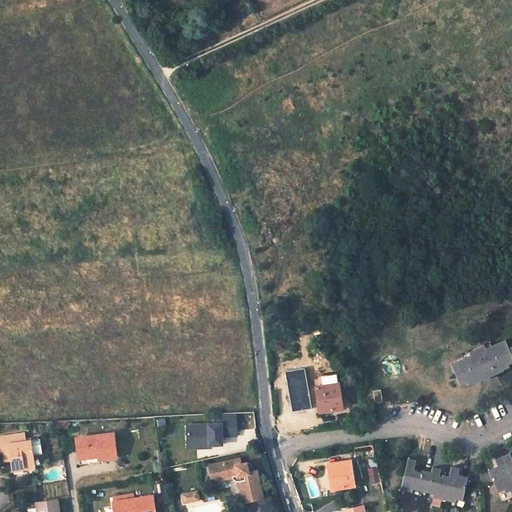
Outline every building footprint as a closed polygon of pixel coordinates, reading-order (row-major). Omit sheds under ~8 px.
[(471,356),(451,364),(460,384),(466,381),(468,383),(473,381),(475,381),(482,378),(483,379),(488,377),(489,375),(502,370),(502,368),(508,365),(507,363),(511,360),(511,346),(508,348),(505,341),(485,349),(484,346),(469,352),(471,356)] [(315,387),(338,384),(336,375),(314,379),(315,387)] [(322,412),(343,408),(339,383),(338,384),(315,387),(316,397),(320,396),(322,412)] [(383,402),(381,390),(373,391),(375,403),(383,402)] [(368,419),(364,404),(350,406),(353,422),(368,419)] [(222,445),(221,436),(236,436),(235,416),(220,417),(220,424),(217,424),(208,425),(187,425),(187,437),(195,437),(195,446),(211,445),(222,445)] [(0,437),(0,443),(1,451),(10,450),(11,460),(13,469),(24,467),(35,465),(33,454),(42,453),(40,439),(25,442),(24,433),(0,437)] [(114,433),(76,438),(79,457),(98,454),(99,459),(117,457),(114,433)] [(195,437),(187,437),(187,448),(211,448),(211,445),(195,446),(195,437)] [(11,460),(10,450),(1,451),(3,462),(11,460)] [(79,457),(80,464),(99,462),(99,459),(98,454),(79,457)] [(511,459),(510,454),(495,460),(498,467),(489,471),(498,491),(504,489),(506,492),(511,488),(511,459)] [(239,459),(209,465),(213,481),(232,476),(233,479),(235,480),(236,481),(237,481),(239,481),(244,502),(263,498),(256,471),(248,472),(246,463),(240,464),(239,459)] [(455,498),(463,499),(468,478),(458,476),(459,469),(451,467),(449,477),(443,476),(442,478),(438,477),(440,470),(433,468),(432,473),(423,471),(423,473),(413,471),(416,461),(408,459),(401,489),(411,491),(412,488),(434,493),(433,496),(454,501),(455,498)] [(354,486),(351,461),(327,465),(328,474),(331,474),(334,489),(354,486)] [(370,484),(380,481),(374,465),(365,468),(370,484)] [(198,500),(197,493),(187,494),(189,502),(198,500)] [(154,511),(152,496),(134,499),(135,503),(113,507),(114,511),(154,511)] [(38,511),(60,511),(58,501),(37,505),(38,511)]
